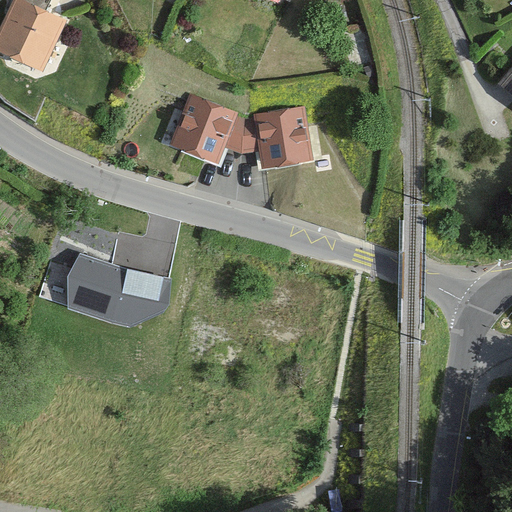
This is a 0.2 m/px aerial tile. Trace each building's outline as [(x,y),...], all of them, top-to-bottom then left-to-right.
[(66,20),(22,0),(15,0),(0,32),(0,51),(43,71),(66,20)] [(511,68),(498,85),(511,96),(511,68)] [(240,113),(190,95),(171,144),(217,163),(226,145),(241,153),(259,151),(262,167),(313,159),(306,107),(254,114),(254,118),(246,119),(239,117),(240,113)] [(135,272),(80,254),(68,278),(69,309),(131,328),(163,313),(169,305),(172,279),(135,272)] [(49,299),(64,299),(64,270),(50,270),(49,299)]
